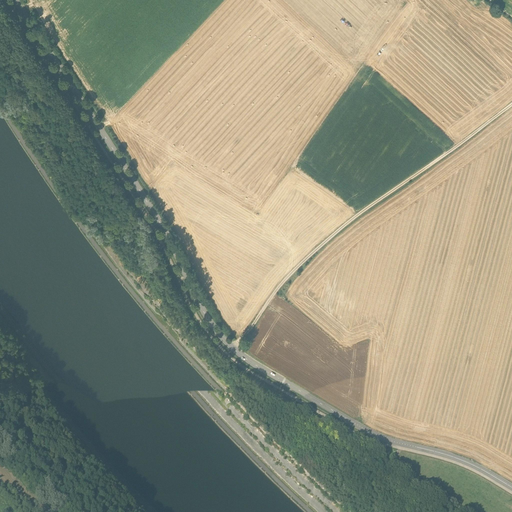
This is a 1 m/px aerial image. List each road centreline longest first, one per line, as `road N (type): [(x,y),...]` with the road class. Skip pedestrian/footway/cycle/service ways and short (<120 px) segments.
road 1 (tertiary): [(511,487),(451,455),(373,434),(226,343),(11,0)]
road 2 (track): [(233,349),(315,250),(511,102)]
road 3 (track): [(0,422),(80,511)]
